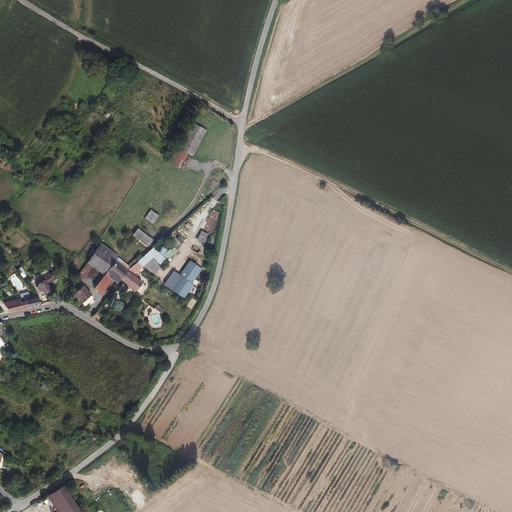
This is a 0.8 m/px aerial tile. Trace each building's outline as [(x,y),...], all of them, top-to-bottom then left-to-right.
[(193,153),(207,128),(194,121),(180,146),(193,153)] [(154,222),(159,214),(151,208),(146,217),(154,222)] [(154,238),(138,227),(134,233),(149,244),(154,238)] [(198,236),(205,239),(208,234),(200,231),(198,236)] [(105,273),(118,256),(119,254),(101,242),(88,261),(102,271),(105,273)] [(146,262),(155,253),(161,260),(165,256),(154,244),(141,257),(146,262)] [(127,269),(131,265),(118,256),(105,273),(96,284),(95,286),(100,290),(110,276),(118,282),(121,277),(127,269)] [(131,272),(140,263),(138,259),(131,265),(127,269),(131,272)] [(173,270),(163,285),(184,299),(194,285),(192,284),(201,269),(189,260),(178,274),(173,270)] [(28,276),(21,266),(17,269),(24,279),(28,276)] [(142,281),(131,272),(127,269),(121,277),(135,289),(142,281)] [(23,282),(15,271),(7,277),(16,288),(23,282)] [(96,284),(105,273),(102,271),(94,282),(96,284)] [(50,289),(46,283),(44,279),(39,283),(39,284),(37,285),(39,289),(42,288),(44,292),(50,289)] [(83,302),(91,294),(92,293),(84,285),(75,294),(83,302)] [(87,304),(94,298),(94,296),(91,294),(83,302),(86,304),(87,304)] [(28,306),(26,300),(21,301),(20,298),(3,301),(7,306),(10,310),(28,306)] [(36,304),(34,298),(26,300),(28,306),(36,304)] [(157,304),(155,308),(161,313),(163,310),(157,304)] [(98,319),(102,314),(97,310),(93,315),(98,319)] [(69,511),(54,490),(39,501),(46,511),(69,511)]
